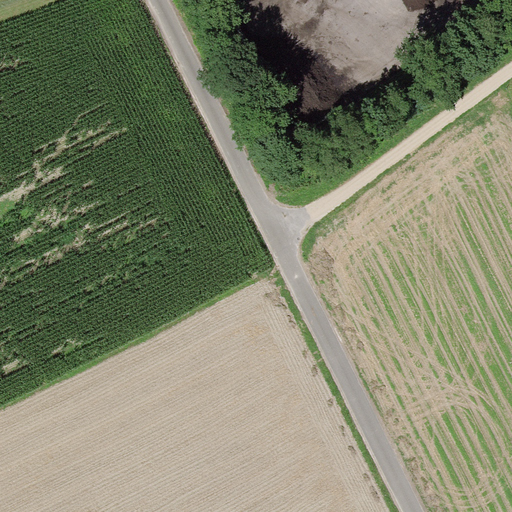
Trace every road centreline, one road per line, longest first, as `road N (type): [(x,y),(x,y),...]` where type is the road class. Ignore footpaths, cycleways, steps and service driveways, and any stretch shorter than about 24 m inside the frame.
road 1 (unclassified): [(151,0),(408,511)]
road 2 (track): [(511,64),(272,235)]
